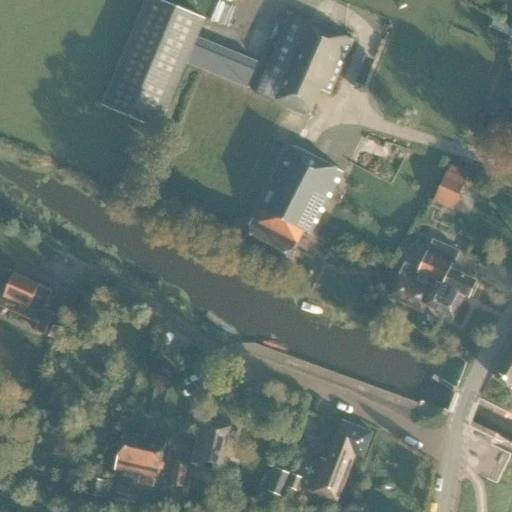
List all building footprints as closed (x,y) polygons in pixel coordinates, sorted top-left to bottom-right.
[(162,127),(168,113),(190,61),(202,65),(211,42),(200,38),(207,22),(159,0),(146,0),(104,103),(162,127)] [(309,116),(311,113),(320,90),(330,94),(354,40),(291,13),(255,94),(309,116)] [(511,25),(494,18),(487,34),(511,44),(511,25)] [(311,235),(344,172),(291,145),(239,243),(285,267),(304,231),(311,235)] [(433,202),(452,210),(469,173),(451,165),(448,171),(447,170),(433,202)] [(460,251),(433,238),(419,268),(405,261),(388,295),(423,312),(426,304),(454,317),(465,295),(469,297),(476,281),(451,269),(460,251)] [(7,251),(0,266),(0,282),(20,291),(18,295),(43,306),(39,314),(50,319),(59,298),(50,294),(58,274),(7,251)] [(511,345),(492,375),(511,388),(511,345)] [(220,470),(230,426),(202,420),(192,463),(220,470)] [(363,456),(373,432),(342,420),(327,460),(321,457),(308,490),(337,501),(356,453),(363,456)] [(158,479),(166,442),(124,432),(115,469),(140,475),(138,482),(154,486),(155,478),(158,479)] [(184,486),(187,465),(175,462),(171,484),(184,486)] [(281,494),(290,473),(277,468),(269,489),(281,494)] [(302,477),(292,473),(287,487),(297,490),(302,477)] [(100,496),(104,480),(91,477),(87,493),(100,496)]
